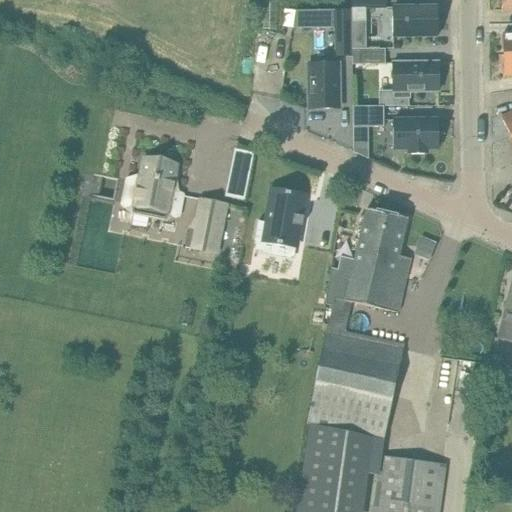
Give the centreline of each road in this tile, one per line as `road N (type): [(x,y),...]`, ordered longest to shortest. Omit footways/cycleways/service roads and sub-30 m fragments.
road 1 (unclassified): [(472,219),(246,121)]
road 2 (residential): [(472,219),(469,0)]
